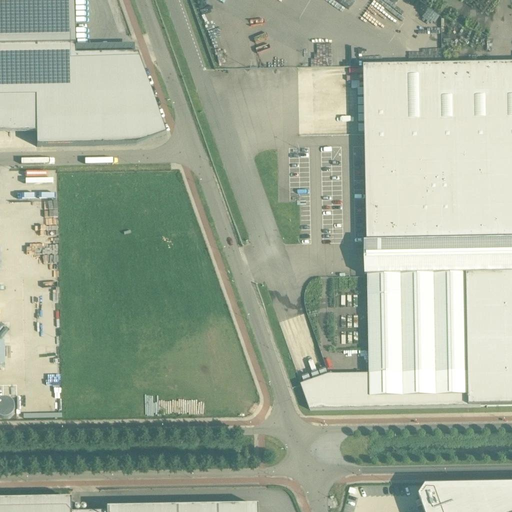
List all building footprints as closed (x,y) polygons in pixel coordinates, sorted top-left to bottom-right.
[(0,0),(0,134),(36,134),(36,148),(136,146),(166,135),(137,55),(133,55),(75,55),(75,46),(74,0),(0,0)] [(221,11),(229,0),(207,0),(208,0),(221,11)] [(329,376),(301,386),(310,411),(481,408),(481,407),(511,406),(511,64),(364,68),(367,243),(365,243),(366,277),(368,277),(370,375),(329,376)] [(427,489),(420,499),(424,510),(424,511),(425,511),(511,511),(511,487),(443,489),(442,490),(441,490),(441,489),(440,489),(438,489),(427,489)] [(257,511),(257,507),(106,510),(106,511),(70,511),(71,501),(0,501),(0,511),(257,511)]
